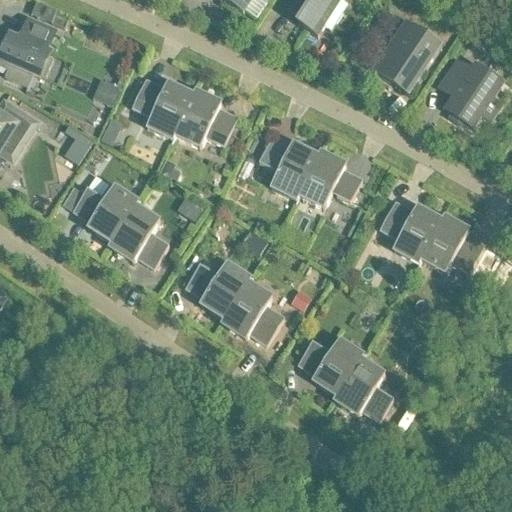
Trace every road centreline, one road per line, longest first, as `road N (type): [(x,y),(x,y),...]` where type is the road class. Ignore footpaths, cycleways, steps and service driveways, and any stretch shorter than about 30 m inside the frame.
road 1 (residential): [(94,0),(357,124),(511,208)]
road 2 (residential): [(160,349),(352,477)]
road 3 (residential): [(160,349),(98,405),(24,511)]
road 4 (residential): [(0,237),(160,349)]
